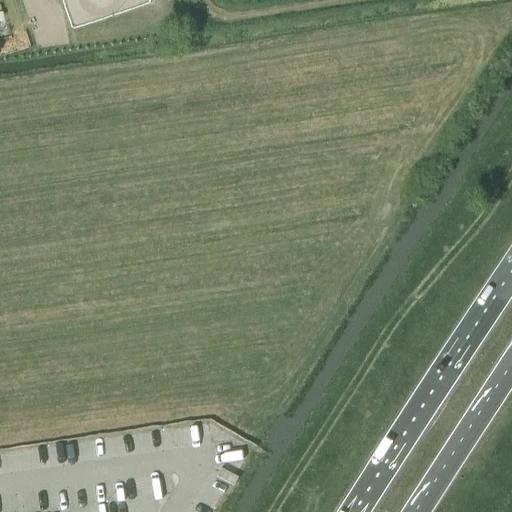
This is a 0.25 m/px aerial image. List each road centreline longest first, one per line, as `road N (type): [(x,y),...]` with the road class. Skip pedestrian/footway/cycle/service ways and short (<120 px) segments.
road 1 (motorway): [(511,271),(353,511)]
road 2 (motorway): [(416,511),(511,372)]
